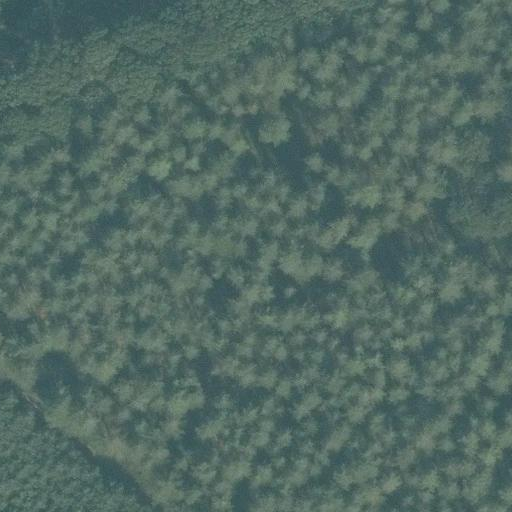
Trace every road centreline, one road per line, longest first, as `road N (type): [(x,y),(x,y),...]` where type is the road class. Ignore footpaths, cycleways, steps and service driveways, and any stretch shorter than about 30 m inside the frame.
road 1 (track): [(0,104),(220,0)]
road 2 (track): [(0,381),(174,511)]
